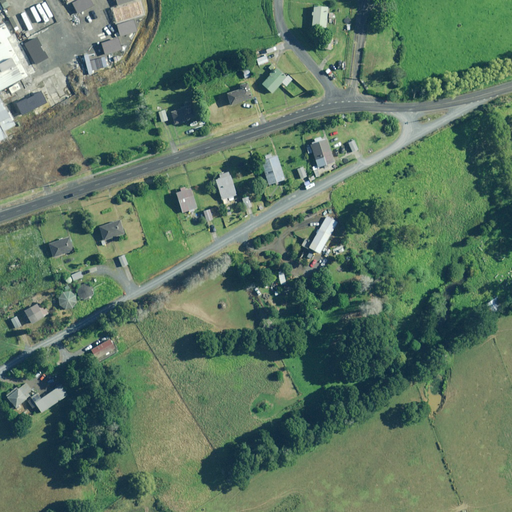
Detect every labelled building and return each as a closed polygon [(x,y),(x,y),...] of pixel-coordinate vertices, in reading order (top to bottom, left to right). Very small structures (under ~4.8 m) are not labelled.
[(7,0),(1,0),(0,0),(5,10),(11,7),(7,0)] [(85,0),(74,0),(79,9),(88,5),(85,0)] [(311,11),(309,11),(309,15),(310,15),(309,27),(324,28),(326,6),(311,5),(311,11)] [(60,29),(45,37),(47,42),(62,34),(60,29)] [(0,137),(12,131),(0,108),(0,85),(21,74),(0,34),(0,137)] [(330,49),(331,35),(328,35),(328,36),(323,36),(322,48),(330,49)] [(39,44),(30,48),(32,52),(41,49),(39,44)] [(41,62),(41,64),(45,62),(40,54),(36,57),(39,63),(41,62)] [(254,58),(257,65),(266,61),(264,55),(254,58)] [(56,64),(53,56),(45,59),(48,67),(49,67),(49,68),(50,68),(51,68),(52,68),(53,68),(54,68),(54,67),(55,67),(55,66),(56,66),(56,65),(56,64)] [(247,67),(240,70),(243,78),(250,76),(247,67)] [(285,77),(274,67),(259,83),(270,93),(285,77)] [(224,93),(228,105),(251,98),(245,82),(237,84),(238,88),(224,93)] [(182,107),(168,112),(172,124),(195,116),(189,100),(181,103),(182,107)] [(163,109),(156,111),(159,122),(166,119),(163,109)] [(321,140),(319,136),(312,138),(313,141),(309,142),(310,144),(307,144),(315,165),(310,167),(314,176),(320,174),(317,166),(332,161),(325,139),(321,140)] [(357,149),(352,139),(346,142),(351,152),(357,149)] [(270,157),(269,153),(262,155),(263,158),(260,159),(260,160),(257,161),(266,185),(283,179),(275,155),(270,157)] [(305,176),(301,164),(296,166),(297,168),(295,168),(299,178),(305,176)] [(234,195),(236,195),(227,170),(217,174),(218,177),(213,178),(221,200),(228,197),(228,200),(234,198),(234,195)] [(184,187),(179,189),(180,192),(174,194),(181,214),(189,211),(189,213),(195,211),(194,209),(196,208),(189,188),(185,190),(184,187)] [(247,196),(240,198),(244,209),(251,207),(247,196)] [(228,206),(223,208),(225,216),(231,214),(228,206)] [(212,219),(208,209),(201,212),(204,221),(212,219)] [(313,252),(316,254),(335,222),(332,221),(334,219),(330,216),(329,218),(324,216),(306,247),(308,249),(304,256),(309,259),(313,252)] [(118,219),(96,226),(101,240),(123,233),(118,219)] [(68,236),(46,244),(51,257),(72,250),(68,236)] [(122,254),(116,257),(120,266),(126,264),(122,254)] [(273,282),(274,290),(278,289),(277,284),(285,283),(283,270),(276,271),(278,282),(273,282)] [(68,283),(69,283),(75,280),(76,283),(82,280),(79,271),(66,275),(66,276),(65,276),(65,277),(64,277),(64,278),(64,279),(64,280),(64,281),(65,282),(66,282),(66,283),(67,283),(68,283)] [(87,299),(88,299),(89,299),(89,298),(90,298),(90,297),(91,297),(91,296),(91,295),(92,295),(92,294),(92,293),(92,292),(92,291),(92,290),(92,289),(91,288),(91,287),(90,286),(89,285),(88,284),(87,284),(86,284),(85,283),(84,283),(83,283),(82,284),(81,284),(80,284),(79,285),(78,285),(78,286),(77,286),(77,287),(76,288),(76,289),(75,290),(75,291),(75,292),(75,293),(75,294),(76,295),(76,296),(77,296),(77,297),(78,298),(79,299),(80,299),(80,300),(81,300),(82,300),(83,300),(84,300),(85,300),(86,300),(87,300),(87,299)] [(69,309),(69,308),(70,308),(71,308),(71,307),(72,306),(73,306),(73,305),(74,305),(74,304),(74,303),(75,302),(75,301),(75,300),(75,299),(75,298),(74,297),(74,296),(74,295),(73,295),(73,294),(72,293),(71,292),(70,292),(70,291),(69,291),(68,291),(67,291),(66,290),(65,290),(64,291),(63,291),(62,291),(61,292),(60,292),(60,293),(59,293),(58,294),(58,295),(57,295),(57,296),(57,297),(57,298),(56,299),(56,300),(56,301),(57,302),(57,303),(57,304),(58,305),(58,306),(59,306),(60,307),(61,308),(62,308),(63,309),(64,309),(65,309),(66,309),(67,309),(68,309),(69,309)] [(496,296),(480,306),(486,316),(502,306),(496,296)] [(26,320),(29,324),(47,313),(42,306),(41,307),(39,305),(37,306),(35,303),(21,311),(23,315),(21,317),(24,321),(26,320)] [(20,325),(15,316),(9,319),(14,328),(20,325)] [(108,339),(89,350),(93,358),(113,348),(108,339)] [(30,389),(24,382),(16,388),(15,386),(3,396),(12,408),(14,407),(16,410),(21,406),(20,405),(24,401),(23,400),(28,396),(26,393),(30,389)] [(29,400),(26,402),(31,408),(34,406),(38,413),(69,391),(62,382),(39,398),(35,392),(28,397),(29,400)]
